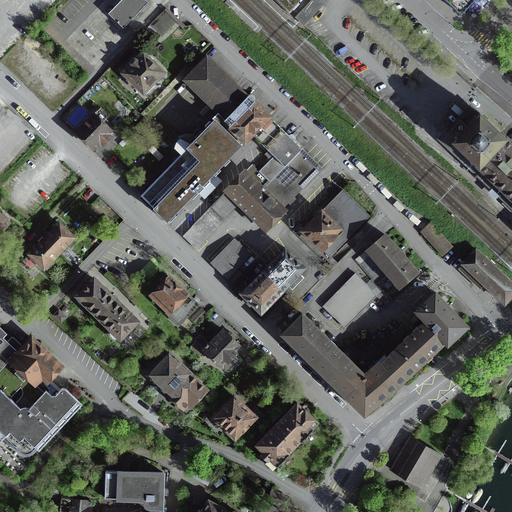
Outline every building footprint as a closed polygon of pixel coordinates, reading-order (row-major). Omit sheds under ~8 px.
[(122,0),(108,16),(123,31),(149,5),(143,0),(122,0)] [(443,0),(461,16),(475,0),(443,0)] [(171,16),(165,10),(150,25),(161,36),(176,21),(171,16)] [(147,59),(145,57),(142,60),(136,54),(120,70),(145,95),(153,86),(151,84),(158,77),(161,77),(163,75),(163,72),(161,69),(158,69),(150,62),(150,61),(150,60),(149,59),(147,59)] [(282,209),(322,169),(302,149),(269,117),(269,118),(262,111),(253,103),(254,102),(206,56),(183,81),(217,114),(212,119),(213,121),(190,145),(180,139),(177,141),(175,145),(174,149),(180,155),(140,196),(167,222),(196,192),(198,194),(204,188),(202,186),(251,135),(273,157),(259,172),(252,165),(192,227),(182,237),(194,248),(238,203),(251,216),(265,230),(284,211),(282,209)] [(473,162),(496,183),(511,166),(511,144),(501,134),(480,114),(453,143),(473,162)] [(106,134),(110,131),(93,115),(76,133),(91,148),(95,152),(110,137),(106,134)] [(511,166),(496,183),(511,199),(511,166)] [(329,257),(369,216),(342,190),(302,231),(329,257)] [(0,231),(11,219),(0,208),(0,231)] [(44,268),(58,253),(67,245),(68,246),(75,239),(74,237),(77,234),(59,217),(47,229),(38,239),(26,250),(44,268)] [(442,256),(451,247),(430,224),(421,232),(442,256)] [(388,298),(417,273),(403,257),(404,256),(399,250),(398,251),(384,235),(355,260),(388,298)] [(210,263),(227,280),(250,256),(233,239),(210,263)] [(23,248),(28,243),(24,240),(11,254),(17,259),(25,250),(23,248)] [(261,313),(283,291),(287,286),(305,268),(285,249),(263,271),(241,294),(253,305),(261,313)] [(511,295),(511,285),(475,251),(462,264),(504,304),(511,295)] [(344,329),(366,306),(376,296),(355,274),(350,279),(344,285),(334,295),(322,307),(344,329)] [(178,325),(198,305),(166,275),(160,281),(163,284),(151,296),(167,311),(166,313),(178,325)] [(137,321),(115,300),(93,279),(87,286),(84,283),(83,285),(81,286),(84,289),(76,297),(98,318),(120,339),(127,331),(130,334),(132,332),(133,330),(131,328),(137,321)] [(416,311),(426,321),(445,341),(447,343),(466,326),(450,310),(435,293),(416,311)] [(196,325),(207,314),(201,309),(190,320),(196,325)] [(60,323),(66,317),(58,310),(53,316),(60,323)] [(300,351),(313,365),(327,378),(329,380),(331,382),(345,395),(364,414),(375,405),(385,396),(396,387),(416,368),(429,356),(445,341),(426,321),(397,348),(381,363),(379,361),(364,375),(348,359),(349,359),(343,353),(342,354),(333,345),(323,336),(324,335),(319,329),(318,330),(301,314),(282,334),(296,347),(296,348),(298,350),(300,352),(300,351)] [(0,439),(1,441),(4,437),(19,451),(23,453),(26,454),(29,453),(32,452),(35,448),(38,451),(83,402),(75,394),(67,386),(64,384),(62,384),(59,387),(56,390),(52,390),(47,386),(49,383),(48,381),(65,362),(32,331),(21,343),(13,335),(12,335),(10,336),(8,339),(4,336),(8,332),(0,324),(0,439)] [(236,353),(241,348),(223,330),(208,345),(199,336),(194,341),(196,342),(189,349),(197,357),(204,350),(221,368),(225,371),(231,365),(228,362),(236,354),(236,353)] [(206,390),(168,353),(148,375),(186,411),(206,390)] [(234,438),(255,417),(234,397),(213,417),(216,420),(215,422),(222,428),(223,427),(234,438)] [(287,454),(296,445),(300,440),(301,441),(318,424),(309,415),(296,403),(275,425),(256,445),(263,452),(260,455),(266,460),(264,462),(267,465),(273,470),(288,455),(287,454)] [(391,470),(420,488),(439,455),(410,438),(391,470)] [(159,511),(160,510),(160,508),(161,508),(162,473),(128,472),(105,471),(104,498),(145,500),(144,503),(145,505),(147,507),(149,507),(150,507),(149,511),(159,511)] [(267,498),(282,506),(286,498),(272,490),(267,498)] [(90,511),(92,502),(86,502),(86,501),(61,499),(59,511),(90,511)] [(226,511),(208,501),(206,506),(203,511),(202,510),(201,511),(226,511)]
